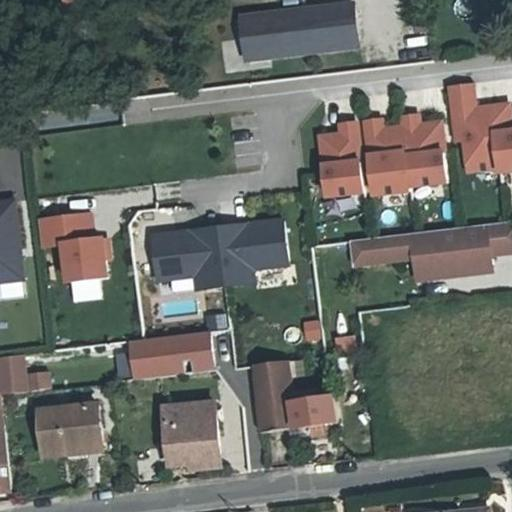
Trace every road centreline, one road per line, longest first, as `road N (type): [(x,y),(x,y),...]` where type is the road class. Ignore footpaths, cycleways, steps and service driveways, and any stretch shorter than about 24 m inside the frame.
road 1 (residential): [(134,511),(511,468)]
road 2 (residential): [(274,100),(511,74)]
